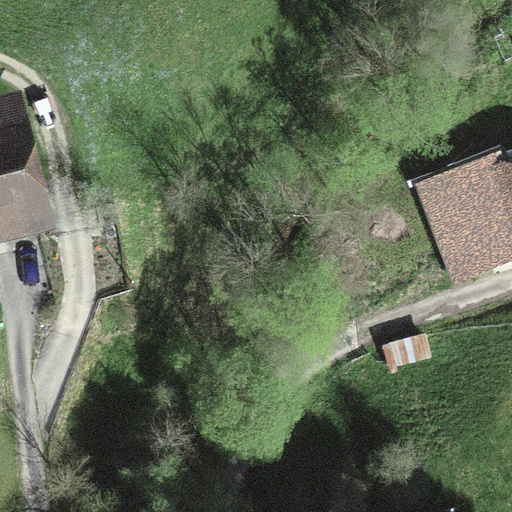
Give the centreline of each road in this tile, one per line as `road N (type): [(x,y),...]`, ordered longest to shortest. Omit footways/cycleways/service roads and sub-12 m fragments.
road 1 (track): [(34,511),(28,384),(71,322),(77,274),(66,158),(29,68),(0,62)]
road 2 (track): [(511,259),(394,297),(257,384),(207,511)]
